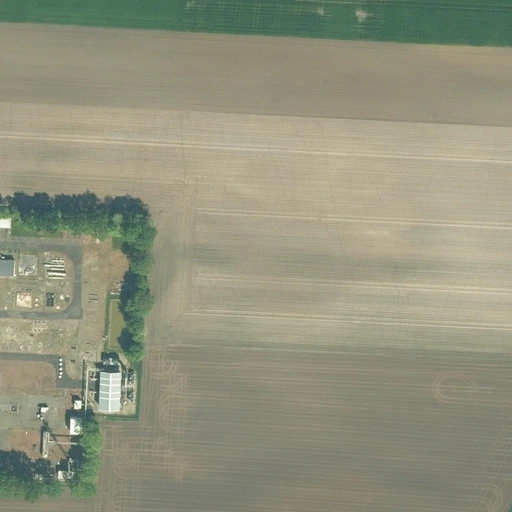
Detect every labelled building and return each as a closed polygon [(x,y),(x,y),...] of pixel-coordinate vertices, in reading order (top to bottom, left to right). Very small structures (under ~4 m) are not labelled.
[(12,215),(0,214),(0,222),(0,224),(12,225),(12,215)] [(15,257),(0,256),(0,272),(14,273),(15,257)] [(123,368),(102,367),(100,405),(121,406),(123,368)] [(83,414),(72,414),(72,430),(83,430),(83,414)] [(74,468),(60,467),(59,476),(74,477),(74,468)]
